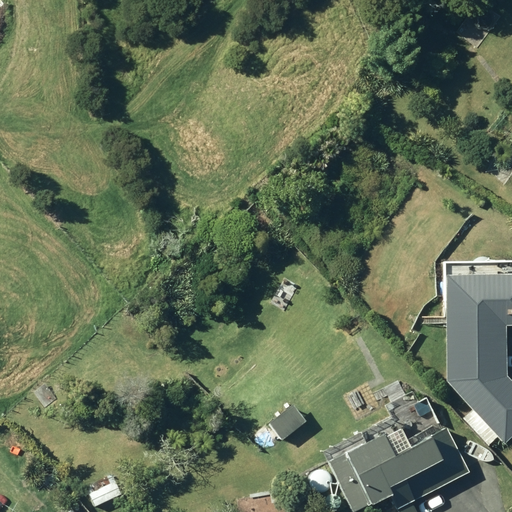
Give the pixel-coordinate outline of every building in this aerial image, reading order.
[(452,378),(509,441),(511,437),(511,377),(511,376),(511,323),(511,271),(453,271),(452,378)] [(228,352),(217,360),(226,372),(236,364),(228,352)] [(273,420),(286,437),(311,419),(298,402),(273,420)] [(395,491),(401,506),(473,469),(451,425),(402,450),(391,429),(334,458),(357,509),(395,491)] [(88,485),(99,506),(126,492),(116,471),(88,485)] [(327,504),(330,511),(346,511),(348,511),(340,496),(327,504)]
